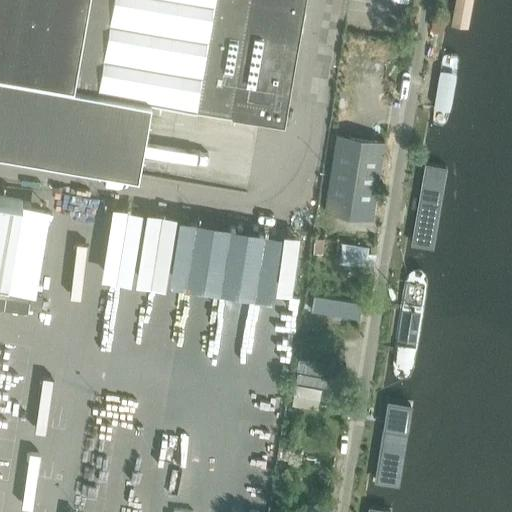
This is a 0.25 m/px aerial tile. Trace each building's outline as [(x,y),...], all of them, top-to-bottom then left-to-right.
[(0,0),(0,151),(137,176),(151,100),(231,114),(231,115),(284,124),(305,0),(0,0)] [(473,0),(456,0),(455,11),(471,13),(473,0)] [(463,35),(447,32),(431,131),(446,134),(463,35)] [(384,140),(336,132),(324,211),(371,219),(384,140)] [(447,152),(432,150),(415,249),(430,251),(447,152)] [(0,285),(7,287),(21,200),(0,197),(0,285)] [(425,280),(410,277),(393,376),(409,379),(425,280)] [(405,394),(390,391),(373,491),(389,493),(405,394)] [(385,511),(387,504),(372,502),(369,511),(385,511)]
